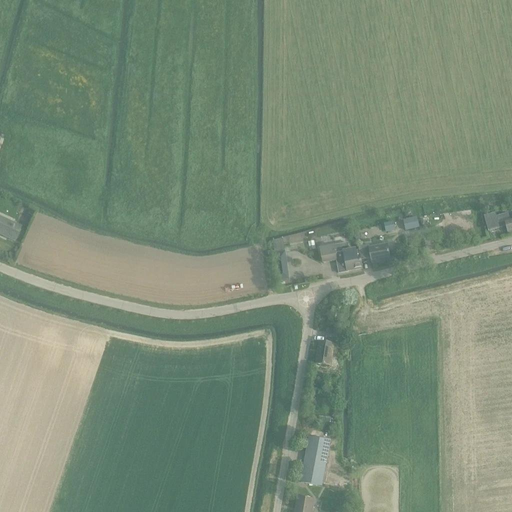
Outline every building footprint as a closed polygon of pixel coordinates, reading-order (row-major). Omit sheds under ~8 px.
[(453,225),(461,226),(462,220),(459,220),(460,215),(447,213),(447,219),(453,220),(453,225)] [(506,226),(508,233),(511,232),(511,220),(510,221),(508,215),(496,218),(495,214),(484,217),(489,232),(499,229),(499,228),(506,226)] [(0,217),(0,234),(14,241),(21,227),(0,217)] [(419,228),(417,218),(403,221),(406,231),(419,228)] [(386,234),(395,232),(393,223),(384,225),(386,234)] [(285,239),(275,240),(276,250),(286,249),(285,239)] [(320,249),(323,264),(336,261),(339,274),(347,272),(347,271),(354,270),(356,271),(359,270),(360,269),(362,268),(361,261),(360,261),(359,257),(358,257),(356,251),(349,252),(348,244),(320,249)] [(360,261),(361,261),(371,259),(372,264),(390,260),(387,246),(369,249),(369,246),(358,248),(360,257),(359,257),(360,261)] [(275,254),(277,266),(278,278),(289,277),(286,252),(275,254)] [(320,343),(316,365),(330,367),(333,345),(338,346),(339,340),(326,338),(325,344),(320,343)] [(310,398),(310,407),(327,407),(327,398),(310,398)] [(319,417),(317,424),(330,426),(331,419),(319,417)] [(331,441),(309,437),(301,483),(322,486),(331,441)] [(311,511),(314,501),(298,498),(295,511),(311,511)]
